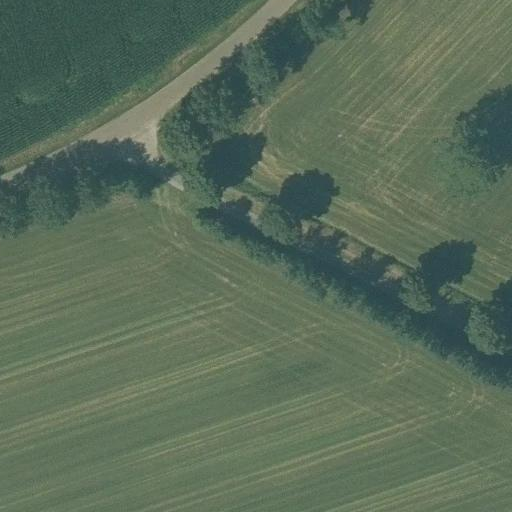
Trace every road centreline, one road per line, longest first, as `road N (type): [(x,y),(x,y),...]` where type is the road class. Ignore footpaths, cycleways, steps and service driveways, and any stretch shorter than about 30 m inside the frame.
road 1 (unclassified): [(511,354),(186,188),(123,124)]
road 2 (unclassified): [(280,0),(227,51),(123,124)]
road 3 (unclassified): [(123,124),(0,177)]
